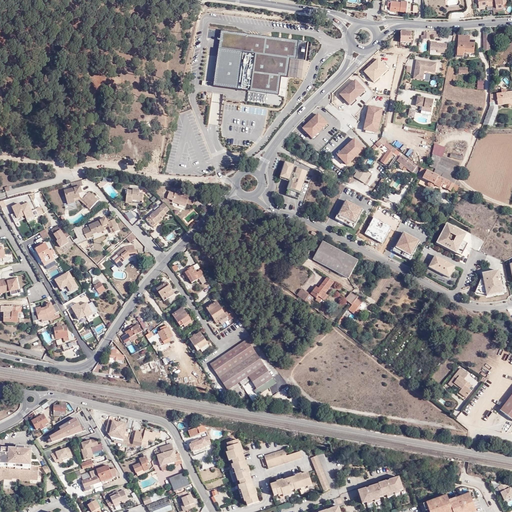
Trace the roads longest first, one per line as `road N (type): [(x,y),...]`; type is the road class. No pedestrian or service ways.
road 1 (tertiary): [(39,397),(168,424),(213,509)]
road 2 (residential): [(258,192),(270,208),(453,297)]
road 3 (tertiary): [(0,354),(84,367),(162,261)]
road 4 (tertiary): [(254,171),(347,69)]
road 5 (residential): [(497,511),(483,484),(464,476),(469,447),(476,433),(511,440)]
road 6 (residential): [(162,261),(223,348),(243,335)]
